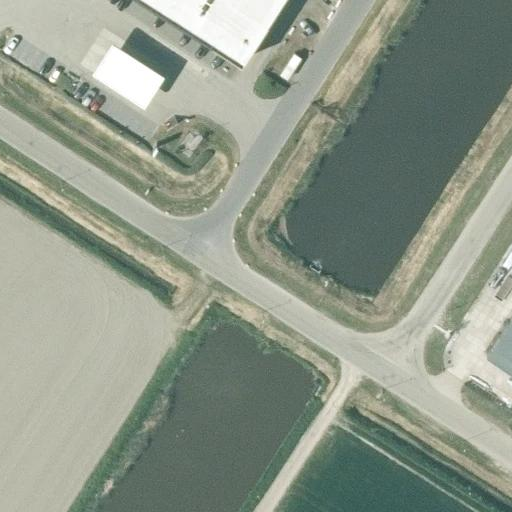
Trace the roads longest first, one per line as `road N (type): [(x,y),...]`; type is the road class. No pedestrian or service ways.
road 1 (unclassified): [(0,119),(386,376)]
road 2 (unclassified): [(511,178),(386,376)]
road 3 (unclassified): [(386,376),(511,457)]
